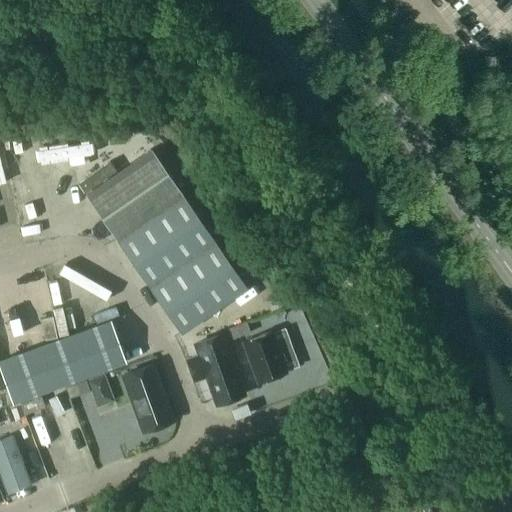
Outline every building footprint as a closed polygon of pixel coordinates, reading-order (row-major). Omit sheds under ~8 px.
[(13,9),(0,58),(29,65),(42,17),(13,9)] [(152,149),(86,195),(118,241),(184,195),(182,192),(152,149)] [(184,195),(118,241),(126,252),(181,333),(247,287),(184,195)] [(278,296),(267,301),(271,311),(283,307),(278,296)] [(57,338),(53,317),(41,319),(45,340),(57,338)] [(111,320),(0,360),(0,369),(12,403),(126,362),(111,320)] [(247,322),(226,329),(230,340),(251,333),(247,322)] [(244,341),(259,383),(287,373),(271,331),(244,341)] [(162,391),(152,365),(124,375),(144,431),(151,428),(155,431),(164,427),(165,423),(172,420),(166,403),(166,402),(165,402),(161,392),(162,392),(162,391)] [(105,374),(88,380),(97,407),(115,401),(105,374)] [(69,396),(70,399),(91,391),(90,390),(87,381),(86,380),(66,387),(66,388),(69,396)] [(42,396),(21,404),(25,415),(46,408),(42,396)] [(31,483),(13,435),(10,436),(0,439),(0,469),(8,491),(31,483)]
